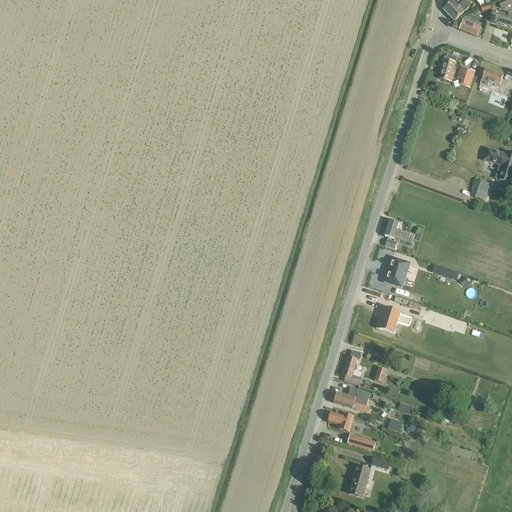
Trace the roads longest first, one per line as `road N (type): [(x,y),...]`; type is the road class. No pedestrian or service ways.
road 1 (tertiary): [(285,511),(434,32)]
road 2 (track): [(434,32),(416,46),(379,140)]
